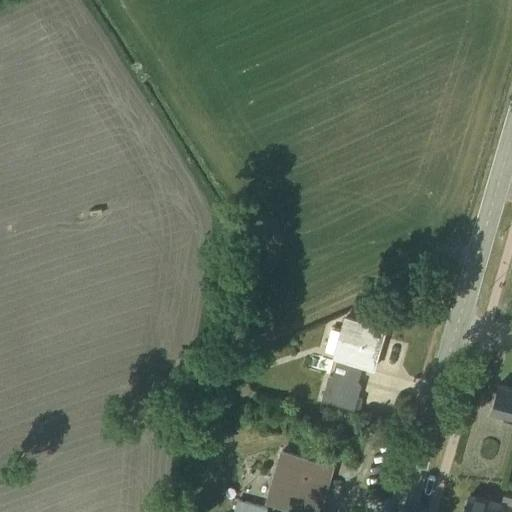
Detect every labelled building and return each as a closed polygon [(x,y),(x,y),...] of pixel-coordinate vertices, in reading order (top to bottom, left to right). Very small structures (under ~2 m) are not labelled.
[(338,356),(333,374),(328,372),(321,398),(355,408),(362,382),(357,380),(363,363),(373,367),(385,328),(343,315),(339,327),(332,325),(325,346),(332,349),(331,353),(338,356)] [(511,385),(498,382),(489,412),(511,418),(511,385)] [(228,421),(211,424),(213,441),(230,438),(228,421)] [(279,448),(265,498),(314,511),(316,511),(331,463),(279,448)] [(511,511),(511,494),(503,493),(501,503),(469,493),(465,508),(463,507),(461,511),(511,511)] [(235,496),(229,511),(265,511),(267,506),(235,496)]
